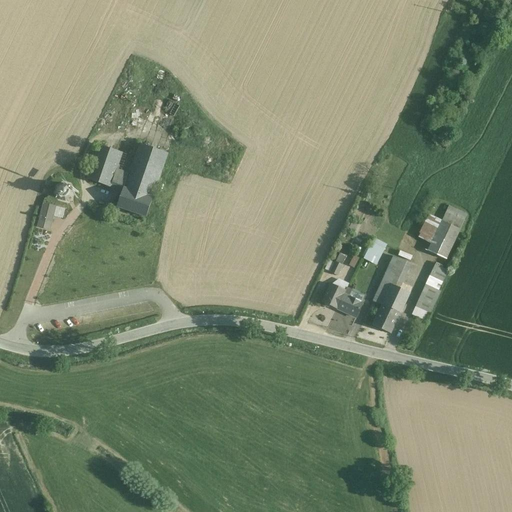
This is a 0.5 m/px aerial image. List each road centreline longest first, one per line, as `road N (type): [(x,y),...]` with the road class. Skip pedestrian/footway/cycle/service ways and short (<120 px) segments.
road 1 (unclassified): [(511,388),(230,320),(71,350),(0,342)]
road 2 (track): [(66,224),(86,199),(90,152),(130,98),(181,0)]
